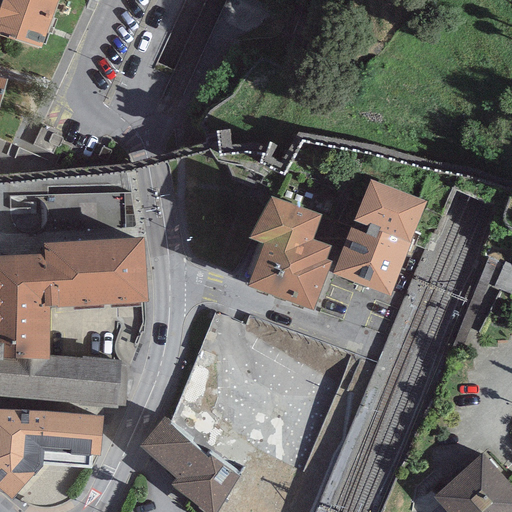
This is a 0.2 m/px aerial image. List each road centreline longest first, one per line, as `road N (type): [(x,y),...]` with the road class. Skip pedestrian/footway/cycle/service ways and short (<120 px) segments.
road 1 (residential): [(94,511),(155,381),(169,281)]
road 2 (residential): [(169,281),(370,343)]
road 3 (residential): [(169,281),(147,154)]
